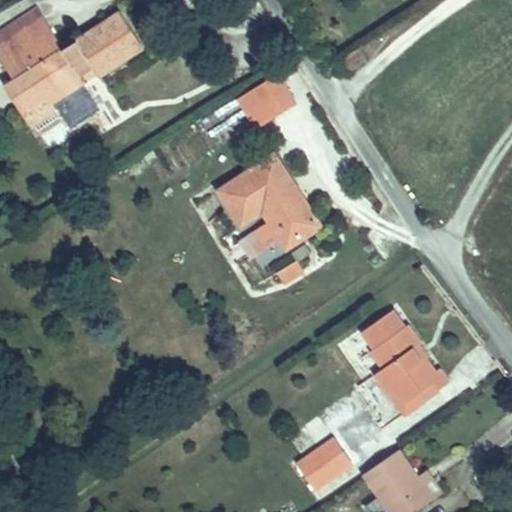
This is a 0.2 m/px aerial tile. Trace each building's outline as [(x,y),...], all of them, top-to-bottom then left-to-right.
[(85,82),(80,73),(92,65),(100,76),(142,48),(119,14),(62,51),(50,32),(16,55),(27,72),(7,86),(22,109),(46,94),(52,103),(85,82)] [(366,60),(359,50),(343,61),(350,71),(366,60)] [(294,102),(276,74),(249,92),(268,120),(294,102)] [(91,88),(58,105),(69,129),(103,113),(91,88)] [(268,120),(249,92),(237,99),(256,127),(268,120)] [(46,94),(22,109),(34,127),(58,111),(52,103),(46,94)] [(43,133),(49,145),(71,134),(65,122),(43,133)] [(322,228),(276,157),(221,192),(241,224),(263,210),(289,250),(322,228)] [(281,286),(305,273),(298,260),(274,272),(281,286)] [(394,313),(365,333),(376,350),(374,352),(385,367),(377,373),(397,401),(430,378),(439,390),(449,383),(440,371),(436,374),(427,361),(420,366),(411,353),(421,345),(408,327),(405,329),(394,313)] [(406,414),(439,390),(430,378),(397,401),(406,414)] [(333,434),(292,462),(314,492),(354,464),(333,434)] [(419,477),(400,450),(364,475),(389,511),(415,511),(434,499),(419,477)] [(442,494),(427,471),(419,477),(434,499),(442,494)]
